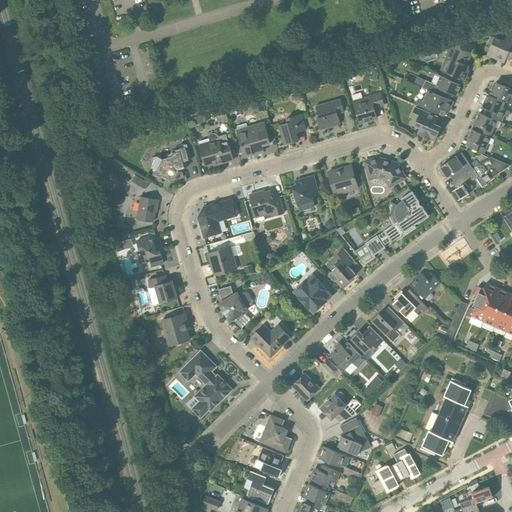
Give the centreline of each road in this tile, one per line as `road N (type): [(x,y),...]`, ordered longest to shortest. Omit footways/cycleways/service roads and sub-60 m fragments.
road 1 (residential): [(268,383),(210,320),(176,224),(179,202),(192,188),(377,138),(401,142),(420,164)]
road 2 (residential): [(268,383),(375,283),(459,222)]
road 3 (residential): [(284,511),(313,432),(268,383)]
road 4 (residential): [(420,164),(446,146),(479,76),(492,70),(511,77)]
road 5 (unknown): [(139,38),(154,81),(135,98),(115,93),(107,43)]
